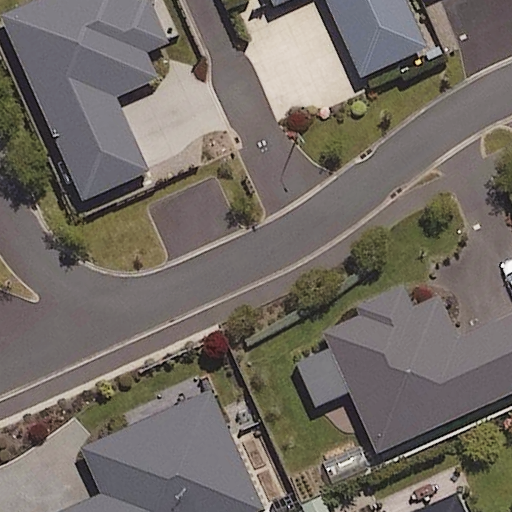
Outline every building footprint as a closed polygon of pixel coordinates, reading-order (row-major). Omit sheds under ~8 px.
[(140,5),(137,0),(53,0),(5,21),(87,205),(151,177),(117,102),(160,83),(149,57),(170,48),(149,1),(140,5)] [(430,53),(407,0),(273,0),(278,11),(303,0),(329,0),(364,81),(430,53)] [(415,314),(405,293),(364,311),(368,320),(328,338),(381,456),(511,397),(511,320),(463,342),(445,301),(415,314)] [(267,511),(214,395),(85,454),(107,503),(88,511),(267,511)] [(467,511),(461,497),(427,511),(467,511)]
